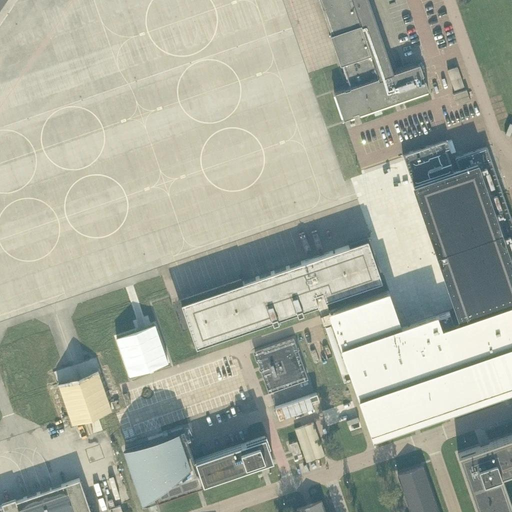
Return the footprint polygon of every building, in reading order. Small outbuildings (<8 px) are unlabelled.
[(320,0),(331,33),(330,34),(340,64),(342,63),(350,87),(334,92),(343,118),(354,115),(353,113),(358,111),(359,113),(394,101),(393,99),(397,98),(398,100),(429,89),(425,79),(424,79),(422,74),(423,74),(419,63),(393,72),(368,0),(320,0)] [(448,70),(454,89),(464,85),(457,66),(448,70)] [(466,88),(453,93),(457,104),(470,100),(466,88)] [(421,147),(403,153),(403,156),(405,159),(409,171),(410,175),(413,182),(414,186),(436,251),(437,254),(455,307),(460,322),(511,304),(511,221),(502,192),(486,146),(463,154),(459,155),(455,157),(459,169),(453,171),(445,148),(443,140),(424,146),(425,147),(421,148),(421,147)] [(241,281),(180,302),(188,323),(182,325),(188,323),(195,345),(200,343),(203,343),(250,326),(253,325),(261,323),(263,322),(311,305),(313,305),(317,303),(321,315),(324,323),(344,380),(352,376),(359,373),(357,367),(349,369),(329,310),(325,299),(381,279),(380,276),(383,275),(383,274),(380,275),(367,237),(349,244),(348,240),(347,240),(349,244),(242,280),(239,274),(241,281)] [(511,304),(460,322),(454,324),(449,310),(402,327),(389,290),(329,310),(349,369),(357,366),(357,367),(359,373),(367,396),(362,398),(374,433),(511,385),(511,304)] [(300,355),(304,354),(303,351),(299,352),(294,338),(255,351),(269,391),(307,378),(300,355)] [(316,391),(274,406),(278,418),(313,406),(310,398),(318,396),(316,391)] [(84,421),(88,433),(93,431),(89,419),(84,421)] [(511,434),(458,453),(478,511),(511,511),(511,505),(501,473),(511,469),(511,434)] [(265,435),(194,458),(203,483),(259,464),(259,463),(272,458),(273,459),(265,435)] [(203,483),(194,458),(187,438),(174,443),(173,442),(147,451),(145,444),(125,451),(129,464),(137,461),(139,467),(150,463),(155,476),(156,475),(163,498),(194,488),(193,485),(201,483),(202,485),(203,485),(203,483)] [(289,443),(293,454),(301,451),(297,440),(289,443)] [(410,511),(438,511),(423,465),(398,473),(410,511)] [(123,475),(127,486),(133,484),(130,473),(123,475)] [(10,501),(0,504),(0,511),(91,511),(80,477),(61,484),(61,483),(29,494),(11,501),(10,501)] [(358,511),(386,511),(376,481),(351,489),(358,511)] [(107,507),(138,496),(134,487),(104,497),(107,507)] [(297,511),(325,511),(322,500),(297,508),(297,511)]
